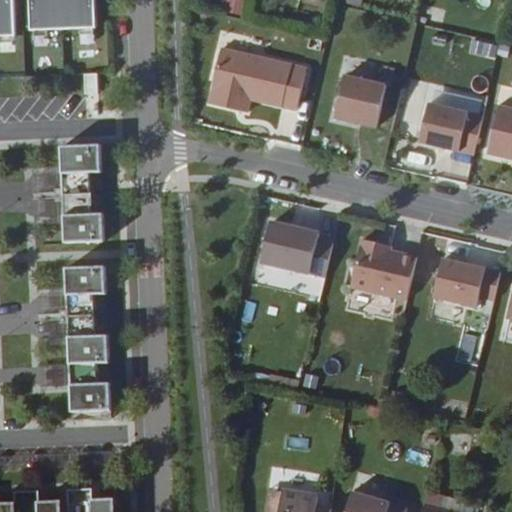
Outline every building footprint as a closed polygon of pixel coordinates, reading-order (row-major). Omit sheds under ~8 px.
[(0,0),(0,46),(24,45),(21,0),(0,0)] [(72,28),(70,0),(37,0),(39,30),(72,28)] [(70,0),(72,28),(105,26),(103,0),(70,0)] [(241,18),(245,1),(239,0),(226,0),(223,14),(241,18)] [(340,0),(339,3),(359,10),(362,0),(340,0)] [(296,61),(228,46),(215,102),(252,110),(255,96),(301,107),(310,69),(295,66),(296,61)] [(311,64),(296,61),(295,66),(310,69),(311,64)] [(393,83),(351,73),(341,115),(383,125),(393,83)] [(108,104),(107,84),(94,85),(95,105),(108,104)] [(427,140),(480,152),(489,112),(436,100),(427,140)] [(493,149),(511,152),(511,103),(504,102),(493,149)] [(112,182),(111,154),(73,155),(76,245),(115,244),(114,217),(106,217),(104,182),(112,182)] [(34,175),(36,219),(62,218),(61,174),(34,175)] [(276,219),(267,258),(317,270),(326,229),(309,226),(309,227),(276,219)] [(414,295),(423,253),(397,247),(386,244),(387,240),(368,235),(357,283),(403,293),(414,295)] [(501,294),(507,266),(449,253),(440,292),(483,302),(486,291),(501,294)] [(115,264),(77,265),(81,408),(119,407),(118,379),(110,380),(110,360),(118,359),(117,332),(109,332),(108,292),(116,292),(115,264)] [(330,511),(333,497),(317,494),(319,483),(288,479),(286,489),(282,511),(330,511)] [(391,507),(393,494),(355,485),(348,511),(404,511),(405,510),(391,507)] [(98,498),(98,487),(69,488),(69,499),(46,500),(45,489),(25,490),(25,500),(2,501),(1,490),(0,490),(0,511),(122,511),(122,497),(98,498)] [(282,511),(286,489),(274,487),(269,511),(282,511)] [(424,495),(423,500),(419,511),(488,511),(489,511),(424,495)]
